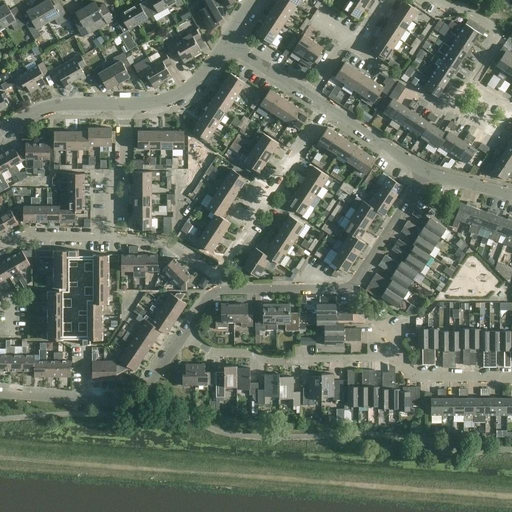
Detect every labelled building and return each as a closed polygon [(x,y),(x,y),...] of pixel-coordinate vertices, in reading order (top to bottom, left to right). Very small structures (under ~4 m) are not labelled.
[(48,0),(38,6),(48,22),(54,19),(58,26),(69,20),(62,7),(56,10),(50,0),(48,0)] [(150,0),(152,3),(147,6),(153,16),(168,8),(163,0),(150,0)] [(223,19),(217,9),(216,7),(212,0),(199,0),(199,1),(200,1),(204,8),(198,12),(199,14),(208,31),(220,25),(218,22),(223,19)] [(278,0),(275,5),(290,15),(296,6),(287,0),(278,0)] [(348,17),(350,14),(358,19),(364,9),(350,0),(341,0),(347,3),(343,9),(341,12),(348,17)] [(350,0),(364,9),(370,0),(350,0)] [(403,1),(397,11),(412,21),(418,11),(403,1)] [(95,2),(85,7),(98,29),(107,24),(114,21),(104,4),(98,7),(95,2)] [(138,2),(129,8),(138,25),(153,16),(147,6),(142,9),(138,2)] [(0,7),(0,19),(5,27),(11,24),(15,31),(26,24),(24,21),(19,11),(13,15),(6,4),(0,7)] [(275,5),(269,15),(284,25),(290,15),(275,5)] [(41,27),(41,26),(48,22),(38,6),(27,12),(31,19),(29,20),(29,19),(24,21),(26,24),(35,39),(41,36),(38,31),(41,29),(41,27)] [(76,13),(79,18),(74,21),(84,38),(89,35),(89,34),(98,29),(85,7),(76,13)] [(129,30),(138,25),(129,8),(119,13),(123,20),(118,23),(124,33),(120,35),(128,50),(136,46),(131,37),(132,36),(129,30)] [(391,20),(405,30),(412,21),(397,11),(391,20)] [(269,15),(263,24),(278,34),(284,25),(269,15)] [(391,20),(384,30),(399,40),(405,30),(391,20)] [(480,39),(482,35),(486,30),(469,20),(466,24),(463,29),(451,21),(448,26),(453,29),(473,43),(477,38),(480,39)] [(445,24),(440,21),(434,30),(439,33),(445,24)] [(278,34),(263,24),(256,34),(271,44),(278,34)] [(180,35),(193,58),(193,57),(202,52),(195,41),(201,38),(195,26),(185,32),(187,36),(182,39),(180,35)] [(453,43),(470,54),(473,50),(470,48),(473,43),(453,29),(450,33),(457,38),(453,43)] [(384,30),(378,39),(393,49),(399,40),(384,30)] [(193,58),(180,35),(179,35),(182,39),(177,42),(175,38),(165,43),(171,55),(177,51),(184,64),(185,63),(185,62),(192,57),(193,59),(193,58)] [(304,35),(294,50),(304,57),(313,42),(304,35)] [(416,51),(422,41),(416,37),(410,46),(413,48),(412,48),(416,51)] [(387,59),(393,49),(378,39),(372,49),(376,52),(374,55),(382,61),(384,58),(387,59)] [(313,42),(304,57),(313,63),(323,48),(313,42)] [(443,43),(441,47),(461,61),(465,56),(468,58),(470,54),(453,43),(450,48),(443,43)] [(461,61),(441,47),(438,51),(445,56),(442,60),(442,61),(458,72),(461,68),(458,66),(461,61)] [(152,64),(162,82),(163,83),(163,82),(171,77),(165,66),(171,62),(164,51),(159,55),(157,52),(148,58),(152,64)] [(496,65),(506,72),(511,61),(511,55),(505,52),(496,65)] [(110,68),(119,83),(130,77),(125,69),(131,66),(123,53),(113,59),(116,64),(110,68)] [(75,58),(65,64),(75,81),(80,78),(82,81),(87,78),(81,69),(87,65),(80,54),(74,57),(75,58)] [(429,65),(449,79),(453,74),(456,76),(458,72),(442,61),(442,60),(438,58),(435,63),(432,61),(429,65)] [(511,61),(506,72),(504,74),(500,79),(495,87),(497,88),(500,88),(508,76),(509,74),(511,75),(511,61)] [(42,63),(28,71),(38,89),(46,84),(42,78),(49,73),(42,63)] [(163,83),(162,82),(152,64),(147,67),(144,63),(135,68),(141,79),(147,76),(154,88),(155,88),(154,87),(162,82),(163,83)] [(345,84),(355,69),(345,63),(335,77),(345,84)] [(75,81),(65,64),(55,69),(54,69),(49,72),(55,83),(61,80),(66,90),(71,87),(69,84),(75,81)] [(411,64),(404,72),(409,76),(416,68),(411,64)] [(430,79),(438,84),(446,90),(449,86),(446,84),(449,79),(429,65),(426,69),(433,74),(430,79)] [(119,83),(110,68),(103,71),(100,66),(90,72),(98,85),(103,82),(108,90),(119,83)] [(355,69),(345,84),(354,90),(364,75),(355,69)] [(38,89),(28,71),(13,80),(19,91),(26,86),(30,93),(38,89)] [(224,83),(239,93),(245,83),(230,73),(224,83)] [(354,90),(364,96),(372,84),(374,82),(364,75),(354,90)] [(438,84),(430,79),(426,84),(420,79),(419,80),(414,77),(411,83),(418,87),(419,85),(437,97),(441,92),(444,94),(446,90),(438,84)] [(15,85),(12,79),(1,85),(4,91),(15,85)] [(374,82),(372,84),(364,96),(361,100),(371,106),(384,88),(374,82)] [(406,87),(406,86),(399,82),(389,97),(392,99),(383,113),(393,119),(402,105),(396,101),(406,87)] [(224,83),(218,93),(233,102),(239,93),(224,83)] [(270,111),(280,96),(270,90),(260,105),(270,111)] [(226,112),(233,102),(218,93),(211,102),(226,112)] [(280,96),(270,111),(279,117),(289,102),(280,96)] [(211,102),(205,112),(220,121),(226,112),(211,102)] [(279,117),(289,123),(299,109),(289,102),(279,117)] [(411,111),(402,105),(393,119),(402,125),(411,111)] [(308,115),(299,109),(289,123),(299,130),(308,115)] [(402,125),(411,131),(420,117),(411,111),(402,125)] [(205,112),(199,121),(214,131),(220,121),(205,112)] [(411,131),(420,137),(429,123),(420,117),(411,131)] [(214,131),(199,121),(192,131),(207,141),(214,131)] [(420,137),(429,143),(438,129),(429,123),(420,137)] [(271,130),(268,134),(274,137),(279,130),(273,126),(271,130)] [(328,149),(337,134),(328,127),(318,142),(328,149)] [(100,146),(100,128),(88,128),(88,132),(88,146),(89,146),(100,146)] [(100,128),(100,146),(111,146),(111,128),(100,128)] [(447,134),(438,129),(429,143),(438,149),(440,146),(447,135),(447,134)] [(137,149),(149,149),(149,131),(137,131),(137,149)] [(161,131),(149,131),(149,149),(161,149),(161,131)] [(172,131),(161,131),(161,149),(172,149),(172,131)] [(184,131),(172,131),(172,149),(184,149),(184,131)] [(66,132),(54,132),(54,150),(66,150),(66,132)] [(77,149),(77,132),(66,132),(66,150),(77,149)] [(88,132),(77,132),(77,149),(89,149),(89,146),(88,146),(88,132)] [(440,146),(449,152),(458,138),(449,132),(447,134),(447,135),(440,146)] [(449,152),(458,157),(472,136),(468,133),(463,141),(458,138),(449,152)] [(263,134),(257,143),(272,153),(278,143),(263,134)] [(347,140),(337,134),(328,149),(337,155),(347,140)] [(476,150),(471,146),(476,138),(472,136),(458,157),(467,164),(476,150)] [(347,140),(337,155),(347,161),(356,146),(347,140)] [(37,168),(37,143),(25,143),(25,159),(33,159),(33,168),(37,168)] [(50,143),(37,143),(37,168),(42,168),(42,159),(50,159),(50,143)] [(257,143),(251,153),(266,163),(272,153),(257,143)] [(478,148),(485,153),(489,148),(481,143),(478,148)] [(501,151),(511,158),(511,146),(509,144),(506,149),(503,148),(501,151)] [(356,146),(347,161),(356,168),(366,153),(356,146)] [(21,150),(17,152),(14,147),(3,153),(16,175),(19,173),(15,165),(22,161),(20,158),(25,156),(21,150)] [(501,157),(497,162),(511,171),(511,158),(501,151),(498,155),(501,157)] [(3,153),(0,155),(0,171),(1,173),(7,170),(12,177),(16,175),(3,153)] [(266,163),(251,153),(244,163),(259,172),(266,163)] [(366,174),(368,170),(376,159),(366,153),(356,168),(366,174)] [(134,169),(149,169),(149,165),(144,165),(144,160),(134,160),(134,169)] [(511,171),(497,162),(494,167),(491,166),(488,170),(505,181),(509,175),(511,177),(511,171)] [(340,173),(343,168),(337,165),(334,170),(340,173)] [(313,166),(307,176),(322,186),(328,176),(313,166)] [(226,178),(225,179),(240,189),(247,179),(231,169),(230,168),(229,168),(228,168),(227,168),(226,168),(226,169),(225,169),(224,170),(223,171),(223,172),(223,173),(223,174),(223,175),(223,176),(224,176),(224,177),(225,178),(226,178)] [(1,173),(0,171),(0,180),(1,183),(0,184),(4,190),(9,187),(1,173)] [(151,183),(151,172),(133,172),(133,183),(151,183)] [(376,183),(381,186),(396,196),(403,186),(383,173),(376,183)] [(68,174),(68,182),(60,182),(60,186),(84,186),(84,174),(68,174)] [(307,176),(301,186),(316,196),(322,186),(307,176)] [(225,179),(219,188),(234,198),(240,189),(225,179)] [(133,195),(151,195),(151,183),(133,183),(133,195)] [(84,186),(60,186),(60,190),(68,190),(68,198),(84,198),(84,186)] [(309,205),(316,196),(301,186),(294,195),(309,205)] [(390,205),(396,196),(381,186),(375,196),(390,205)] [(219,188),(213,198),(227,208),(234,198),(219,188)] [(133,206),(151,206),(151,195),(133,195),(133,206)] [(303,215),(309,205),(294,195),(288,205),(303,215)] [(369,205),(378,211),(384,215),(390,205),(375,196),(369,205)] [(360,205),(357,211),(372,221),(378,211),(369,205),(356,197),(354,200),(355,201),(360,205)] [(35,222),(35,198),(31,198),(31,206),(23,206),(23,222),(35,222)] [(35,198),(35,222),(47,222),(47,206),(40,206),(40,198),(35,198)] [(47,206),(47,222),(59,222),(59,210),(60,210),(60,206),(59,206),(52,206),(52,198),(47,198),(47,206)] [(84,198),(68,198),(68,205),(59,205),(59,206),(60,206),(60,210),(68,210),(75,210),(84,210),(84,198)] [(221,217),(227,208),(213,198),(206,208),(215,214),(215,213),(221,217)] [(465,223),(472,204),(468,202),(467,205),(460,203),(452,226),(457,228),(460,221),(465,223)] [(468,232),(471,233),(469,240),(471,240),(471,238),(472,238),(481,210),(475,208),(476,205),(472,204),(465,223),(471,225),(468,232)] [(133,218),(151,218),(151,206),(133,206),(133,218)] [(0,208),(0,216),(8,230),(18,224),(10,210),(3,214),(0,208)] [(424,227),(440,238),(446,229),(416,209),(412,214),(426,224),(424,227)] [(487,212),(481,210),(472,238),(474,239),(477,236),(478,235),(479,230),(480,229),(480,228),(486,230),(493,211),(488,209),(487,212)] [(59,210),(59,222),(75,222),(75,214),(84,214),(84,210),(75,210),(68,210),(60,210),(59,210)] [(350,220),(365,230),(372,221),(357,211),(350,220)] [(493,211),(486,230),(491,232),(489,239),(493,241),(502,218),(496,216),(497,212),(493,211)] [(230,223),(221,217),(215,213),(215,214),(209,223),(224,233),(230,223)] [(283,225),(298,235),(304,225),(290,216),(283,225)] [(502,218),(493,241),(498,242),(501,235),(506,237),(511,220),(511,217),(509,216),(507,220),(502,218)] [(151,218),(133,218),(133,229),(151,229),(151,218)] [(344,230),(350,234),(359,240),(359,239),(365,230),(350,220),(344,230)] [(503,244),(509,246),(511,247),(511,220),(506,237),(503,244)] [(440,238),(424,227),(422,230),(408,221),(404,226),(434,246),(440,238)] [(209,223),(203,232),(218,242),(224,233),(209,223)] [(283,225),(277,235),(292,245),(298,235),(283,225)] [(434,246),(404,226),(401,232),(415,241),(413,244),(415,246),(429,255),(434,246)] [(218,242),(203,232),(196,242),(211,252),(218,242)] [(344,243),(359,253),(365,243),(359,239),(359,240),(350,234),(347,239),(341,235),(338,239),(344,243)] [(292,245),(277,235),(271,244),(285,254),(292,245)] [(415,246),(413,249),(398,240),(395,245),(425,265),(431,256),(429,255),(415,246)] [(344,243),(338,253),(353,263),(359,253),(344,243)] [(271,244),(264,254),(270,258),(279,264),(285,254),(271,244)] [(425,265),(395,245),(392,250),(406,259),(404,262),(404,263),(418,272),(417,272),(419,273),(425,265)] [(129,255),(121,255),(121,271),(133,271),(133,246),(129,246),(129,255)] [(138,246),(133,246),(133,271),(133,277),(145,277),(145,271),(145,255),(138,255),(138,246)] [(255,248),(249,258),(264,267),(270,258),(264,254),(255,248)] [(465,254),(463,253),(460,251),(458,249),(454,255),(457,257),(455,259),(460,262),(465,254)] [(32,257),(32,251),(22,251),(22,250),(11,257),(19,270),(30,264),(25,257),(32,257)] [(93,255),(93,256),(80,256),(80,250),(53,250),(52,251),(35,251),(35,257),(53,257),(53,263),(69,263),(69,262),(69,259),(93,259),(93,263),(84,263),(84,267),(109,267),(109,261),(119,261),(119,255),(93,255)] [(353,263),(338,253),(331,263),(346,272),(353,263)] [(161,268),(164,262),(157,262),(157,255),(145,255),(145,271),(158,271),(157,268),(161,268)] [(412,280),(417,272),(418,272),(404,263),(404,262),(402,261),(399,265),(385,255),(382,260),(412,280)] [(11,257),(1,263),(9,277),(15,273),(19,280),(24,278),(19,270),(11,257)] [(170,262),(164,262),(161,268),(164,268),(162,270),(171,278),(182,267),(173,258),(170,262)] [(264,267),(249,258),(243,267),(257,277),(264,267)] [(406,289),(407,289),(412,280),(382,260),(378,266),(393,275),(390,279),(392,280),(406,289)] [(0,281),(9,277),(1,263),(0,262),(0,281)] [(69,263),(53,263),(53,275),(69,275),(69,267),(77,267),(77,262),(69,262),(69,263)] [(93,279),(109,279),(109,267),(84,267),(84,272),(93,272),(93,279)] [(191,276),(182,267),(171,278),(180,287),(181,286),(181,290),(187,290),(187,280),(191,276)] [(373,279),(403,299),(409,290),(407,289),(406,289),(392,280),(390,283),(376,274),(373,279)] [(53,287),(59,287),(59,291),(47,291),(47,303),(71,303),(71,299),(63,299),(63,292),(69,292),(69,287),(77,287),(77,282),(69,282),(69,275),(53,275),(53,287)] [(84,291),(109,291),(109,279),(93,279),(93,287),(84,287),(84,291)] [(403,299),(373,279),(369,284),(383,293),(381,297),(397,308),(403,299)] [(103,303),(109,303),(109,291),(84,291),(84,295),(93,295),(93,303),(103,303)] [(170,293),(164,303),(180,314),(186,304),(181,300),(185,294),(184,293),(176,294),(174,296),(170,293)] [(71,303),(47,303),(47,315),(63,315),(63,308),(71,308),(71,303)] [(78,315),(87,315),(103,315),(103,303),(93,303),(87,303),(87,311),(78,311),(78,315)] [(173,324),(180,314),(164,303),(159,311),(157,309),(158,309),(152,305),(150,309),(173,324)] [(227,322),(234,322),(234,304),(222,304),(221,317),(216,317),(216,330),(227,330),(227,322)] [(247,304),(234,304),(234,322),(241,322),(241,327),(253,327),(253,314),(247,314),(247,304)] [(276,324),(277,324),(276,304),(263,304),(264,316),(256,316),(256,313),(256,330),(276,330),(276,324)] [(289,304),(276,304),(277,324),(286,324),(286,331),(299,331),(299,313),(299,316),(289,316),(289,304)] [(317,315),(353,315),(353,308),(336,308),(336,304),(317,304),(317,315)] [(146,315),(143,318),(143,319),(161,331),(166,334),(173,324),(150,309),(146,315)] [(63,315),(47,315),(47,327),(71,327),(71,323),(63,323),(63,315)] [(78,327),(103,327),(103,315),(87,315),(87,323),(78,323),(78,327)] [(161,331),(143,319),(143,318),(138,315),(136,319),(141,323),(142,322),(143,323),(139,330),(155,341),(161,331)] [(353,315),(317,315),(317,325),(325,325),(325,335),(361,335),(361,329),(344,329),(344,324),(336,324),(336,321),(353,321),(353,315)] [(63,339),(78,339),(78,345),(90,345),(90,339),(103,339),(103,327),(78,327),(78,332),(87,332),(87,336),(73,336),(63,336),(63,332),(71,332),(71,327),(47,327),(47,339),(63,339)] [(429,365),(429,329),(418,329),(418,348),(423,348),(423,365),(429,365)] [(439,329),(429,329),(429,365),(435,365),(435,348),(439,348),(439,331),(439,329)] [(459,329),(459,331),(459,348),(460,348),(463,348),(463,365),(470,365),(470,329),(459,329)] [(476,348),(479,348),(480,348),(480,331),(480,329),(470,329),(470,365),(476,365),(476,348)] [(127,332),(125,335),(148,351),(155,341),(139,330),(134,337),(132,336),(133,335),(127,332)] [(443,368),(449,368),(449,331),(439,331),(439,348),(439,351),(443,351),(443,368)] [(459,331),(449,331),(449,368),(456,368),(455,351),(460,351),(460,348),(459,348),(459,331)] [(480,331),(480,348),(479,348),(479,351),(484,350),(484,368),(490,367),(490,331),(480,331)] [(500,350),(500,331),(490,331),(490,367),(496,367),(496,350),(500,350)] [(511,331),(500,331),(500,350),(504,350),(504,367),(511,367),(511,331)] [(148,351),(125,335),(122,339),(128,343),(128,342),(130,343),(125,350),(141,361),(148,351)] [(361,335),(325,335),(325,345),(344,345),(344,341),(361,341),(361,335)] [(0,355),(0,371),(10,371),(10,346),(10,340),(6,340),(6,355),(0,355)] [(14,346),(10,346),(10,371),(22,371),(22,355),(14,355),(14,346)] [(34,361),(34,355),(26,355),(26,346),(22,346),(22,355),(22,371),(34,371),(34,361)] [(42,361),(34,361),(34,371),(34,377),(46,377),(46,361),(46,347),(42,347),(42,361)] [(141,361),(125,350),(118,360),(122,363),(119,364),(123,372),(130,368),(134,371),(141,361)] [(46,377),(58,377),(58,352),(54,352),(54,361),(46,361),(46,377)] [(62,352),(58,352),(58,377),(70,377),(70,361),(62,361),(62,352)] [(104,381),(104,361),(96,361),(96,359),(97,359),(96,353),(92,353),(92,381),(104,381)] [(123,372),(119,364),(116,366),(116,361),(104,361),(104,381),(116,381),(116,375),(123,372)] [(177,385),(195,385),(195,364),(186,364),(186,372),(177,372),(177,385)] [(205,364),(195,364),(195,385),(213,385),(213,372),(205,372),(205,364)] [(237,368),(237,366),(224,366),(224,381),(216,381),(216,397),(225,397),(225,387),(237,387),(237,368)] [(237,387),(237,389),(250,389),(250,395),(253,395),(253,398),(256,401),(258,401),(258,383),(250,383),(250,368),(237,368),(237,387)] [(358,406),(358,387),(354,387),(354,370),(348,370),(348,406),(358,406)] [(362,387),(358,387),(358,406),(358,411),(368,411),(368,406),(369,406),(369,370),(362,370),(362,387)] [(375,370),(369,370),(369,406),(379,406),(379,389),(379,387),(375,387),(375,370)] [(389,408),(389,372),(383,372),(383,389),(379,389),(379,406),(379,408),(389,408)] [(395,372),(389,372),(389,408),(399,408),(399,392),(399,389),(395,389),(395,372)] [(279,377),(279,374),(265,374),(265,390),(258,390),(258,404),(269,404),(270,396),(279,396),(279,377)] [(321,374),(321,376),(322,397),(333,397),(333,400),(343,400),(343,381),(334,381),(334,374),(321,374)] [(322,399),(322,397),(321,376),(309,376),(309,393),(304,393),(304,388),(303,388),(303,405),(315,405),(315,399),(322,399)] [(279,396),(279,399),(289,399),(289,406),(300,406),(300,392),(293,392),(293,377),(279,377),(279,396)] [(403,392),(399,392),(399,408),(399,411),(410,411),(410,405),(420,405),(420,394),(416,394),(416,387),(403,387),(403,392)] [(474,398),(464,399),(464,415),(464,421),(474,421),(474,398)] [(485,398),(474,398),(474,421),(485,421),(485,415),(485,398)] [(496,398),(485,398),(485,415),(496,415),(496,398)] [(507,415),(507,398),(496,398),(496,415),(507,415)] [(216,399),(211,399),(211,405),(205,405),(204,410),(216,411),(216,399)] [(442,415),(442,399),(431,399),(431,415),(442,415)] [(453,399),(442,399),(442,415),(453,415),(453,399)] [(453,399),(453,415),(464,415),(464,399),(453,399)] [(390,425),(390,413),(382,412),(382,425),(390,425)]
